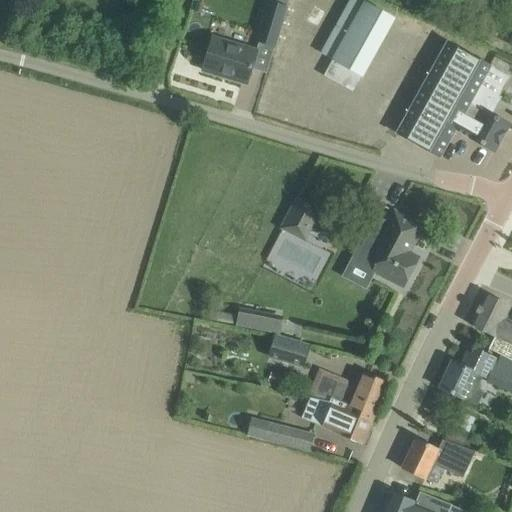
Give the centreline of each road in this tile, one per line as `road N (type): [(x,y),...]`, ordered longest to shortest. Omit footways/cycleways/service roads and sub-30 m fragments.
road 1 (unclassified): [(0,58),(506,195)]
road 2 (unclassified): [(355,511),(506,195)]
